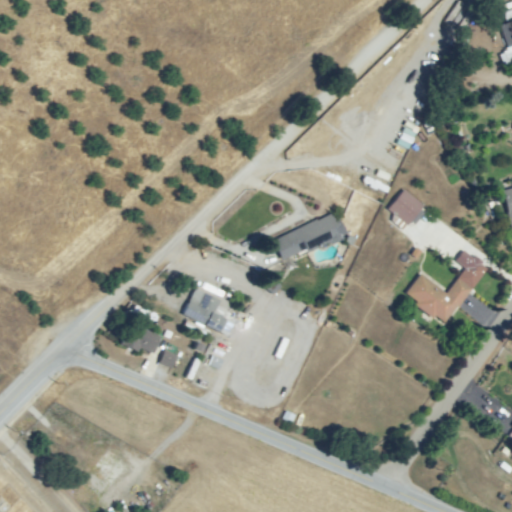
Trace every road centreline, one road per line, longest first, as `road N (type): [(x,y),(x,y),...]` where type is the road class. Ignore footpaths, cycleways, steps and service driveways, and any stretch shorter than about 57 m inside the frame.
road 1 (tertiary): [(0,413),(423,0)]
road 2 (residential): [(450,511),(65,352)]
road 3 (residential): [(385,484),(511,307)]
